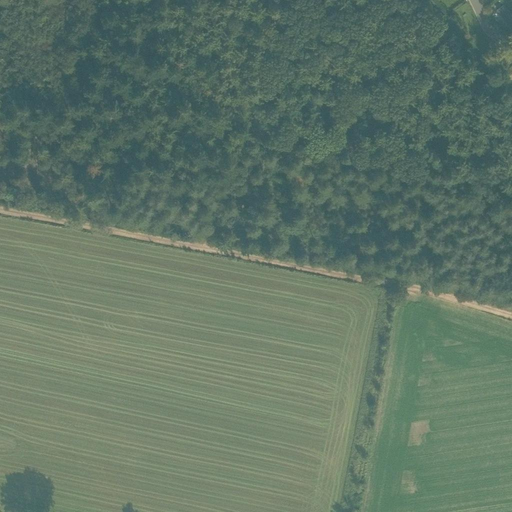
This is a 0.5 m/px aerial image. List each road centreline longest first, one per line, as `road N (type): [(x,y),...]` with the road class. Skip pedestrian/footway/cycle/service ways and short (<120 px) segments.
road 1 (track): [(0,208),(473,302),(511,318)]
road 2 (track): [(282,0),(217,249)]
